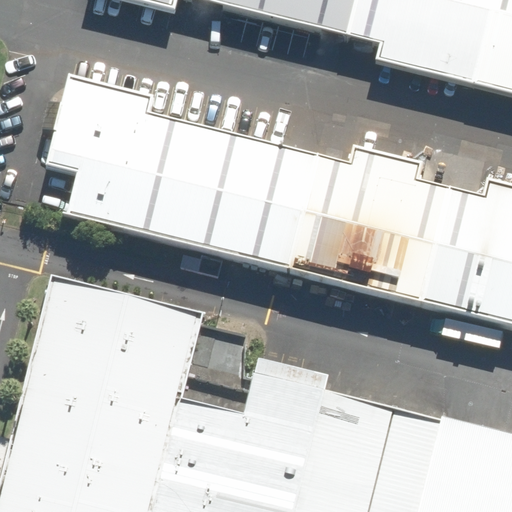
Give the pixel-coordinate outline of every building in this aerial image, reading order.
[(511,91),(511,0),(133,0),(181,11),(183,0),(191,0),(390,48),(387,61),(511,91)] [(159,101),(76,81),(54,173),(84,181),(74,224),(511,329),(511,186),(497,183),(492,202),(424,186),(429,167),(360,150),(356,168),(155,119),(159,101)] [(368,511),(393,412),(253,378),(244,417),(186,403),(207,318),(56,281),(0,510),(0,511),(368,511)] [(424,511),(446,424),(393,412),(368,511),(424,511)] [(511,511),(511,440),(446,424),(424,511),(511,511)]
